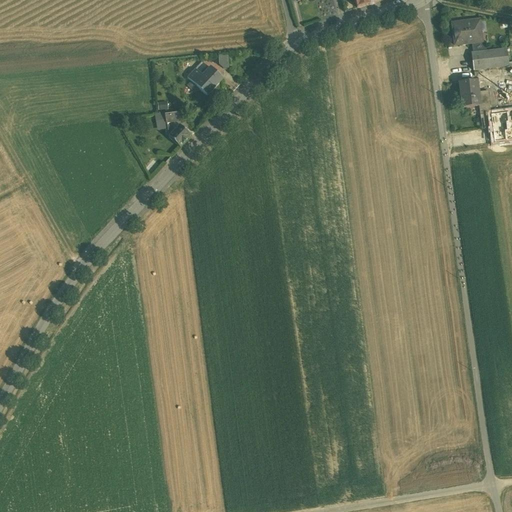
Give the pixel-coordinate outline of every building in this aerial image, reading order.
[(354,0),(357,8),(369,5),(369,4),(368,0),(354,0)] [(478,20),(452,24),(454,46),(471,44),(481,43),(481,41),(478,20)] [(481,43),(471,44),(473,53),(486,52),(484,41),(481,41),(481,43)] [(473,53),(470,54),(473,71),(509,67),(506,49),(486,52),(473,53)] [(228,55),(218,56),(218,65),(223,69),(228,69),(228,55)] [(203,77),(195,70),(187,79),(191,83),(188,87),(195,93),(199,90),(206,97),(223,80),(211,69),(203,77)] [(487,92),(477,93),(476,81),(459,83),(462,109),(478,107),(481,131),(491,129),(489,116),(490,116),(487,92)] [(511,112),(490,116),(489,116),(491,129),(493,144),(511,141),(511,112)] [(179,113),(164,115),(166,123),(180,120),(179,113)] [(192,136),(180,125),(169,138),(180,149),(192,136)]
